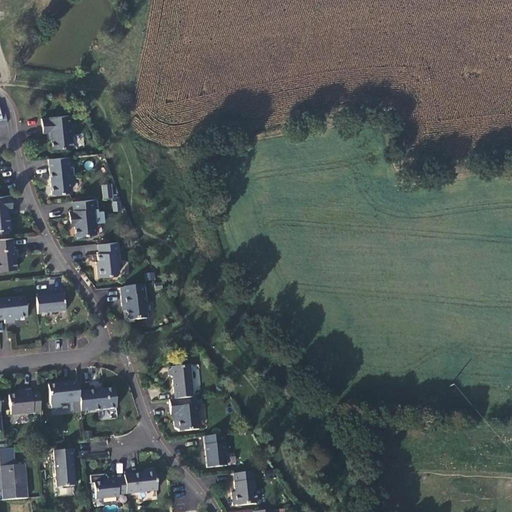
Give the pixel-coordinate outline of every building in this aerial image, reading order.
[(61,130),(63,146),(83,145),(83,135),(84,132),(83,122),(81,122),(80,112),(60,115),(52,116),(54,131),(61,130)] [(78,155),(58,156),(61,191),(79,190),(81,188),(80,176),(84,176),(83,166),(79,166),(78,155)] [(101,185),(103,200),(113,198),(111,183),(101,185)] [(20,192),(0,194),(0,229),(18,227),(16,205),(21,204),(20,192)] [(98,199),(74,201),(76,211),(71,212),(73,221),(74,221),(75,225),(77,225),(78,236),(79,236),(79,239),(89,238),(89,235),(98,234),(95,209),(99,208),(98,199)] [(22,235),(2,237),(4,268),(24,266),(23,253),(25,252),(25,247),(23,247),(22,235)] [(126,241),(106,242),(107,252),(105,252),(106,260),(104,260),(105,275),(125,273),(126,271),(126,261),(127,259),(126,241)] [(156,317),(152,284),(133,286),(129,287),(131,305),(134,305),(136,317),(138,319),(156,317)] [(71,292),(43,295),(45,312),(72,310),(71,292)] [(33,302),(2,305),(3,318),(4,325),(12,324),(13,328),(22,327),(21,323),(35,322),(33,302)] [(180,377),(182,399),(197,398),(201,397),(198,365),(179,367),(179,368),(175,370),(176,375),(180,377)] [(85,380),(56,383),(59,407),(67,406),(67,402),(87,400),(86,391),(85,380)] [(121,387),(86,391),(87,400),(88,410),(123,407),(121,387)] [(47,411),(45,391),(37,392),(37,388),(29,389),(29,393),(15,394),(17,414),(47,411)] [(0,431),(9,431),(5,391),(0,391),(0,431)] [(187,431),(207,429),(204,404),(198,405),(197,398),(182,399),(177,400),(179,414),(182,414),(183,428),(187,430),(187,431)] [(232,434),(213,436),(216,467),(235,466),(232,434)] [(0,448),(5,448),(11,448),(10,441),(0,440),(0,448)] [(5,448),(7,498),(30,498),(29,465),(18,465),(17,448),(11,448),(5,448)] [(81,485),(79,449),(60,450),(62,486),(81,485)] [(133,494),(164,491),(162,473),(161,473),(161,469),(152,470),(153,474),(131,475),(131,478),(133,494)] [(261,472),(241,474),(243,492),(239,493),(240,506),(244,505),(244,506),(264,504),(261,472)] [(125,495),(133,494),(131,478),(123,479),(123,478),(110,479),(110,482),(101,483),(102,499),(125,497),(125,495)]
